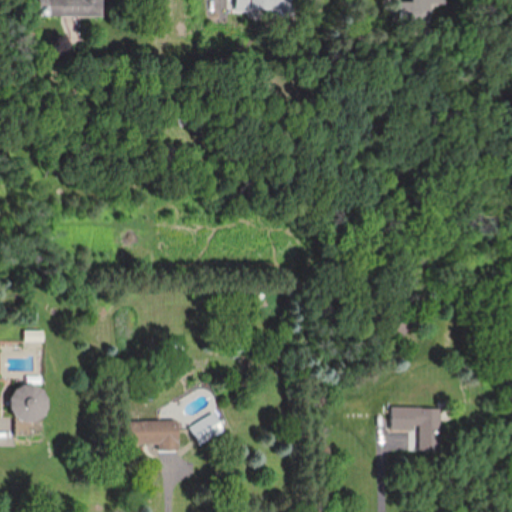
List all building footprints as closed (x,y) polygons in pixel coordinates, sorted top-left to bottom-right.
[(103,0),(41,0),(41,17),(104,17),(103,0)] [(269,16),(293,15),(292,0),(237,0),(237,11),(269,11),(269,16)] [(414,0),(408,19),(424,25),(432,2),(440,5),(441,0),(414,0)] [(43,332),(24,331),(24,344),(43,344),(43,332)] [(15,437),(32,436),(30,423),(46,421),(43,386),(10,389),(15,437)] [(443,409),(392,408),(392,431),(420,432),(419,451),(442,452),(443,409)] [(188,430),(199,447),(225,431),(214,414),(188,430)] [(158,453),(179,452),(178,423),(129,425),(130,448),(158,447),(158,453)]
